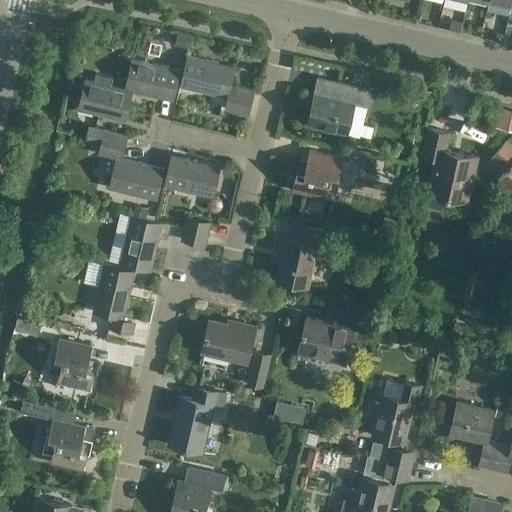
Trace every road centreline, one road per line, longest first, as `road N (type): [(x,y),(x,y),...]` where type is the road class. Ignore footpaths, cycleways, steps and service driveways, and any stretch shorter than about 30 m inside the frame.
road 1 (residential): [(253,149),(221,290),(180,285),(160,301),(117,511)]
road 2 (residential): [(511,61),(285,9)]
road 3 (residential): [(285,9),(253,149)]
